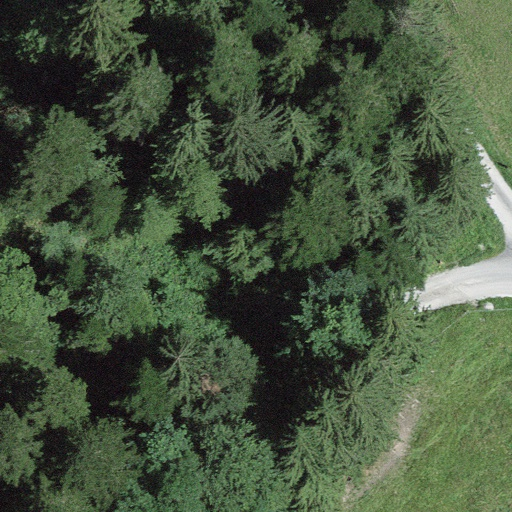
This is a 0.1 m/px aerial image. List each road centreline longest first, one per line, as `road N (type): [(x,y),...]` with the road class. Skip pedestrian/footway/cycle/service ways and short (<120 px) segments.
road 1 (track): [(236,511),(371,327),(436,288),(511,282)]
road 2 (track): [(370,0),(511,216)]
